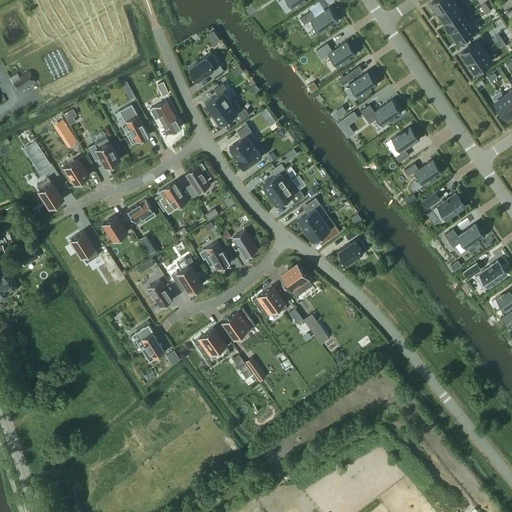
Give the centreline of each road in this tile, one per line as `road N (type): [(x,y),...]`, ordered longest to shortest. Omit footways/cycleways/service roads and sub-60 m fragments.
road 1 (residential): [(511,480),(378,316),(287,238)]
road 2 (residential): [(479,159),(369,0)]
road 3 (residential): [(205,137),(150,175),(66,210)]
road 4 (residential): [(287,238),(234,292),(166,323)]
road 5 (residential): [(287,238),(231,181),(205,137)]
